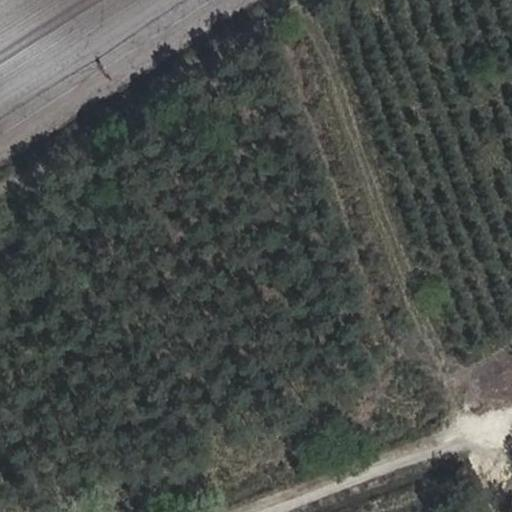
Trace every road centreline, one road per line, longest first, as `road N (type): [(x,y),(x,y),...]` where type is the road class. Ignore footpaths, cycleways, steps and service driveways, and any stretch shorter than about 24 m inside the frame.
road 1 (track): [(496,511),(307,3)]
road 2 (track): [(312,0),(0,196)]
road 3 (track): [(0,157),(247,0)]
road 4 (track): [(247,511),(511,414)]
